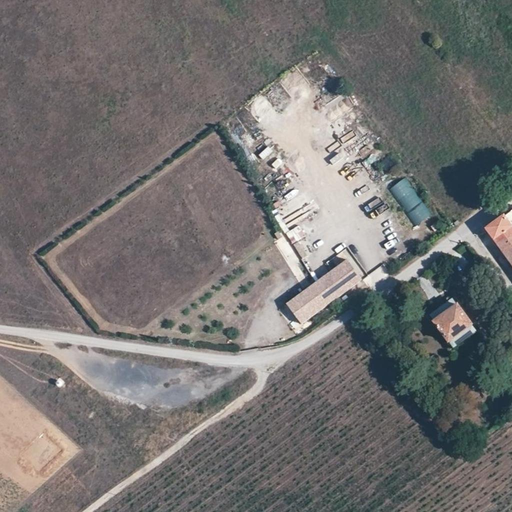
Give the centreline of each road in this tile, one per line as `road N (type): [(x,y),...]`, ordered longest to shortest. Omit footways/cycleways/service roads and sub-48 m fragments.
road 1 (unclassified): [(0,331),(195,355),(287,352),(363,308),(511,196)]
road 2 (track): [(266,356),(256,381),(87,511)]
